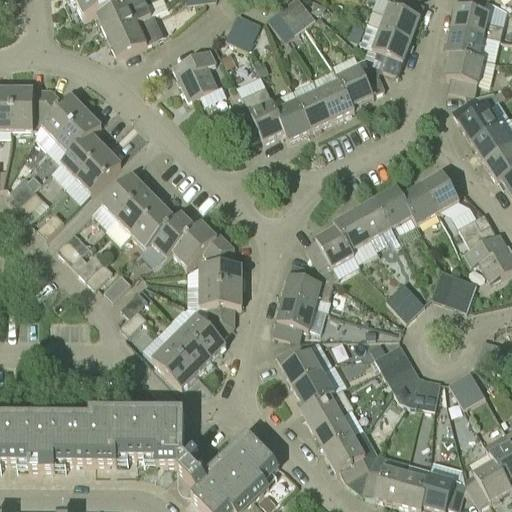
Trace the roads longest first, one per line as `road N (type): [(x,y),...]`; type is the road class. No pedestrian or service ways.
road 1 (residential): [(341,511),(240,400),(273,265),(273,232)]
road 2 (residential): [(115,90),(211,182),(239,194)]
road 3 (residential): [(160,511),(127,500),(0,500)]
road 4 (residential): [(115,90),(231,9)]
road 5 (residential): [(300,189),(413,136)]
road 6 (residential): [(444,0),(425,121)]
